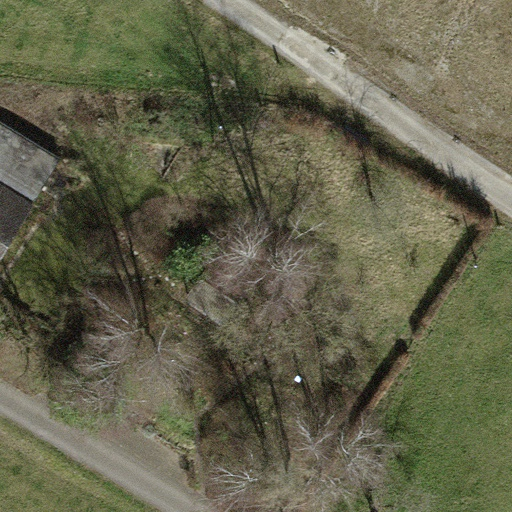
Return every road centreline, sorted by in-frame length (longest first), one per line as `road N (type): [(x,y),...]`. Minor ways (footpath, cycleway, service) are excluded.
road 1 (track): [(216,0),(433,151),(511,191)]
road 2 (residential): [(0,398),(179,511)]
